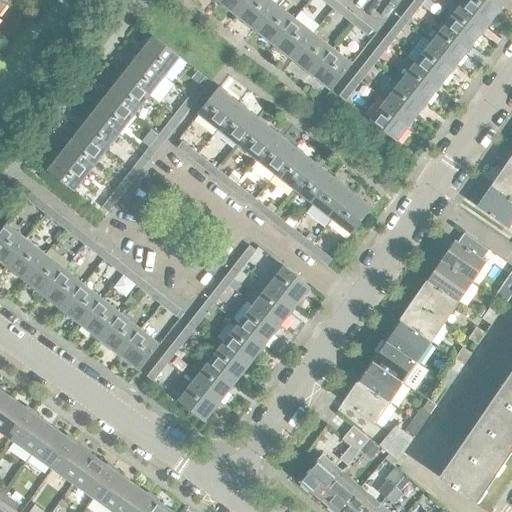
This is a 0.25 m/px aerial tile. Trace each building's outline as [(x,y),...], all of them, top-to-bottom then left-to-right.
[(236,15),(247,0),(217,0),(236,15)] [(255,30),(275,4),(269,0),(247,0),(236,15),(255,30)] [(349,21),(354,15),(335,0),(330,6),(349,21)] [(419,8),(425,0),(415,0),(413,3),(419,8)] [(488,27),(503,7),(493,0),(465,0),(461,6),(488,27)] [(404,27),(419,8),(413,3),(398,22),(404,27)] [(274,45),(294,19),(275,4),(255,30),(274,45)] [(473,46),(488,27),(461,6),(446,25),(473,46)] [(368,36),(373,30),(354,15),(349,21),(368,36)] [(293,60),(314,34),(294,19),(274,45),(293,60)] [(390,45),(404,27),(398,22),(384,40),(390,45)] [(458,65),(473,46),(446,25),(431,44),(458,65)] [(312,75),(333,49),(314,34),(293,60),(312,75)] [(165,78),(180,58),(154,38),(139,57),(165,78)] [(375,64),(390,45),(384,40),(369,59),(375,64)] [(443,84),(458,65),(431,44),(416,63),(443,84)] [(332,90),(352,64),(333,49),(312,75),(332,90)] [(150,97),(165,78),(139,57),(124,76),(150,97)] [(361,82),(375,64),(369,59),(354,77),(361,82)] [(428,103),(443,84),(416,63),(401,82),(428,103)] [(135,116),(150,97),(124,76),(109,96),(135,116)] [(197,101),(212,82),(205,77),(190,96),(197,101)] [(346,101),(361,82),(354,77),(340,96),(346,101)] [(413,122),(428,103),(401,82),(386,101),(413,122)] [(218,129),(239,104),(219,88),(199,114),(218,129)] [(120,135),(135,116),(109,96),(94,115),(120,135)] [(182,119),(197,101),(190,96),(176,114),(182,119)] [(398,141),(413,122),(386,101),(371,120),(398,141)] [(237,145),(258,119),(239,104),(218,129),(237,145)] [(167,138),(182,119),(176,114),(161,133),(167,138)] [(105,154),(120,135),(94,115),(79,134),(105,154)] [(256,160),(277,134),(258,119),(237,145),(256,160)] [(153,156),(167,138),(161,133),(147,151),(153,156)] [(90,173),(105,154),(79,134),(64,153),(90,173)] [(275,175),(296,149),(277,134),(256,160),(275,175)] [(197,163),(202,157),(183,142),(178,148),(197,163)] [(294,190),(315,164),(296,149),(275,175),(294,190)] [(138,175),(153,156),(147,151),(132,170),(138,175)] [(75,193),(90,173),(64,153),(49,172),(75,193)] [(215,178),(220,171),(202,157),(197,163),(215,178)] [(313,205),(334,179),(315,164),(294,190),(313,205)] [(511,201),(511,171),(505,167),(491,187),(511,201)] [(124,193),(138,175),(132,170),(117,188),(124,193)] [(234,192),(239,186),(220,171),(215,178),(234,192)] [(332,220),(353,194),(334,179),(313,205),(332,220)] [(253,207),(258,201),(239,186),(234,192),(253,207)] [(510,230),(511,226),(511,201),(491,187),(477,208),(510,230)] [(109,212),(124,193),(117,188),(103,207),(109,212)] [(46,214),(51,208),(32,192),(27,199),(46,214)] [(352,235),(372,210),(353,194),(332,220),(352,235)] [(271,222),(276,215),(258,201),(253,207),(271,222)] [(59,236),(69,222),(51,208),(46,214),(47,215),(38,226),(42,229),(51,218),(62,226),(56,233),(59,236)] [(290,236),(295,230),(276,215),(271,222),(290,236)] [(83,243),(88,237),(69,222),(59,236),(60,236),(48,251),(55,256),(72,235),(83,243)] [(0,260),(6,265),(27,240),(7,224),(0,233),(0,260)] [(308,251),(313,244),(295,230),(290,236),(308,251)] [(101,258),(106,251),(88,237),(83,243),(101,258)] [(25,280),(46,255),(27,240),(6,265),(25,280)] [(473,284),(488,263),(455,240),(441,262),(445,265),(473,284)] [(327,266),(332,259),(313,244),(308,251),(327,266)] [(241,270),(256,251),(250,246),(235,265),(241,270)] [(120,272),(125,266),(106,251),(101,258),(120,272)] [(44,295),(65,269),(46,255),(25,280),(44,295)] [(473,284),(445,265),(441,262),(427,282),(459,304),(473,284)] [(511,265),(507,262),(500,273),(511,281),(511,265)] [(227,288),(241,270),(235,265),(221,284),(227,288)] [(139,287),(144,281),(125,266),(120,272),(139,287)] [(296,307),(311,288),(285,267),(269,286),(296,307)] [(63,310),(84,284),(65,269),(44,295),(63,310)] [(157,301),(162,295),(144,281),(139,287),(157,301)] [(445,324),(459,304),(427,282),(413,302),(445,324)] [(82,325),(103,299),(84,284),(63,310),(82,325)] [(212,307),(227,288),(221,284),(206,302),(212,307)] [(281,326),(296,307),(269,286),(254,306),(281,326)] [(511,294),(501,287),(494,298),(505,306),(511,295),(511,294)] [(176,316),(181,310),(162,295),(157,301),(160,304),(146,323),(150,326),(152,324),(153,325),(166,309),(176,316)] [(101,340),(122,314),(103,299),(82,325),(101,340)] [(198,325),(212,307),(206,302),(191,321),(198,325)] [(431,345),(445,324),(413,302),(399,322),(431,345)] [(266,345),(281,326),(254,306),(239,325),(266,345)] [(492,325),(500,314),(491,308),(483,319),(492,325)] [(120,355),(141,329),(122,314),(101,340),(120,355)] [(183,344),(198,325),(191,321),(177,339),(183,344)] [(418,364),(431,345),(399,322),(385,342),(418,364)] [(251,365),(266,345),(239,325),(224,344),(251,365)] [(479,346),(486,334),(477,327),(469,339),(479,346)] [(140,370),(160,345),(141,329),(120,355),(140,370)] [(169,362),(183,344),(177,339),(162,358),(169,362)] [(404,385),(418,364),(385,342),(371,362),(404,385)] [(236,384),(251,365),(224,344),(209,363),(236,384)] [(465,366),(473,354),(463,347),(456,360),(465,366)] [(154,381),(169,362),(162,358),(147,377),(154,381)] [(390,405),(404,385),(371,362),(358,382),(390,405)] [(221,403),(236,384),(209,363),(194,382),(221,403)] [(451,387),(459,374),(449,368),(441,380),(451,387)] [(478,505),(478,504),(511,455),(511,372),(439,478),(478,505)] [(437,406),(451,387),(441,380),(428,399),(429,400),(437,406)] [(206,422),(221,403),(194,382),(179,402),(206,422)] [(376,425),(390,405),(358,382),(344,402),(376,425)] [(0,414),(11,398),(0,390),(0,414)] [(0,432),(12,441),(32,413),(11,398),(0,414),(0,432)] [(431,415),(437,406),(429,400),(423,409),(422,408),(413,421),(422,427),(431,415)] [(32,455),(52,427),(32,413),(12,441),(32,455)] [(415,437),(422,427),(413,421),(406,431),(415,437)] [(52,470),(72,442),(52,427),(32,455),(52,470)] [(359,453),(370,440),(355,427),(343,439),(359,453)] [(399,462),(406,452),(388,436),(379,446),(399,462)] [(73,484),(93,456),(72,442),(52,470),(73,484)] [(320,499),(343,471),(323,454),(300,482),(320,499)] [(93,499),(113,470),(93,456),(73,484),(93,499)] [(111,511),(113,511),(133,485),(113,470),(93,499),(111,511)] [(335,511),(340,511),(362,487),(343,471),(320,499),(335,511)] [(386,498),(396,487),(388,481),(379,492),(386,498)] [(144,511),(154,499),(133,485),(113,511),(144,511)] [(374,511),(376,510),(377,511),(382,504),(362,487),(340,511),(374,511)] [(396,487),(386,498),(394,505),(404,494),(396,487)] [(0,500),(15,511),(20,505),(5,494),(0,500)] [(171,511),(154,499),(144,511),(171,511)]
